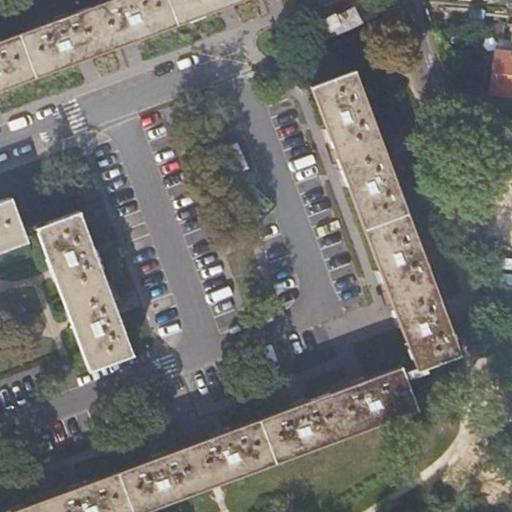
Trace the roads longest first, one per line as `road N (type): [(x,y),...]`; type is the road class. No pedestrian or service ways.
road 1 (residential): [(0,429),(308,312),(312,270),(245,88),(223,60)]
road 2 (residential): [(223,60),(0,142)]
road 3 (residential): [(402,0),(438,102),(489,141),(511,142)]
